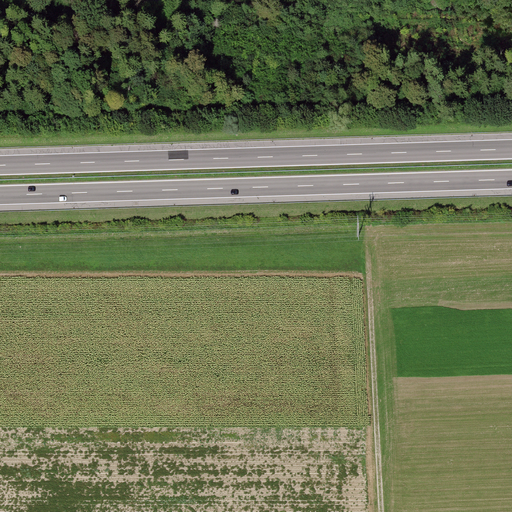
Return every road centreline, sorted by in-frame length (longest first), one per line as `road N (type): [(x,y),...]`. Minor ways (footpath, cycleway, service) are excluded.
road 1 (motorway): [(0,195),(511,179)]
road 2 (motorway): [(511,149),(0,165)]
road 3 (track): [(383,511),(370,259)]
